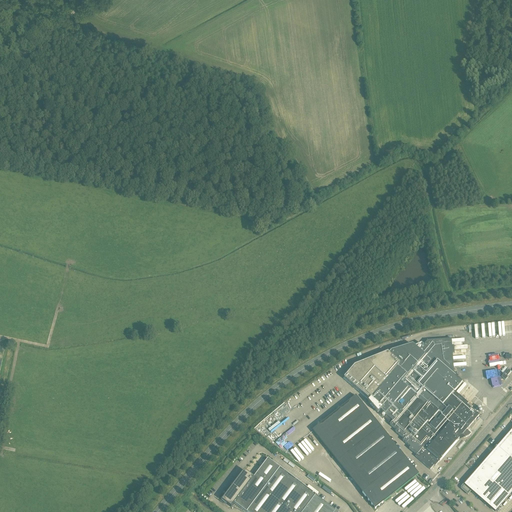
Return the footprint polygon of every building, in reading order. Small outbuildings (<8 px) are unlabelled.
[(505,323),(497,323),(498,332),(500,332),(500,335),(495,336),(495,340),(506,339),(505,323)] [(466,405),(467,404),(454,393),(462,383),(456,377),(455,373),(454,373),(451,339),(427,341),(423,346),(421,344),(415,347),(412,345),(391,352),(389,354),(388,353),(354,366),(344,378),(370,400),(368,402),(378,413),(380,411),(385,415),(393,421),(390,425),(397,431),(395,432),(404,439),(403,441),(410,447),(409,449),(417,455),(415,457),(430,470),(434,465),(435,466),(439,462),(440,462),(459,439),(454,435),(456,434),(458,436),(461,436),(462,435),(465,438),(469,436),(471,434),(466,430),(479,416),(466,405)] [(511,372),(507,368),(503,374),(504,374),(501,377),(505,381),(508,377),(507,377),(511,372)] [(465,400),(473,392),(471,390),(464,398),(465,400)] [(471,398),(482,405),(484,402),(472,395),(471,398)] [(375,509),(418,474),(356,396),(312,430),(338,462),(345,456),(358,471),(350,478),(375,509)] [(467,494),(471,490),(495,511),(511,492),(511,430),(475,474),(474,473),(461,487),(461,489),(467,494)] [(245,471),(222,500),(231,508),(234,503),(246,511),(337,511),(316,495),(268,459),(254,477),(245,471)]
